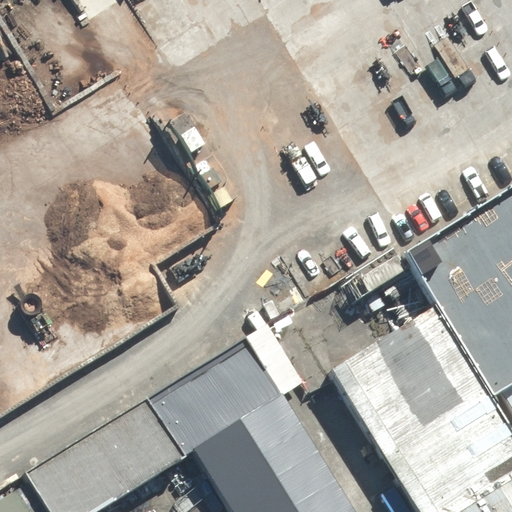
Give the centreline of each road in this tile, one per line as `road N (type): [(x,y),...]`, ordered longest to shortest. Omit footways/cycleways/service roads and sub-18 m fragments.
road 1 (unknown): [(253,245),(233,292),(174,350),(0,450)]
road 2 (unknown): [(253,245),(511,102)]
road 3 (unknown): [(337,0),(279,39),(264,59),(257,83),(265,201),(253,245)]
